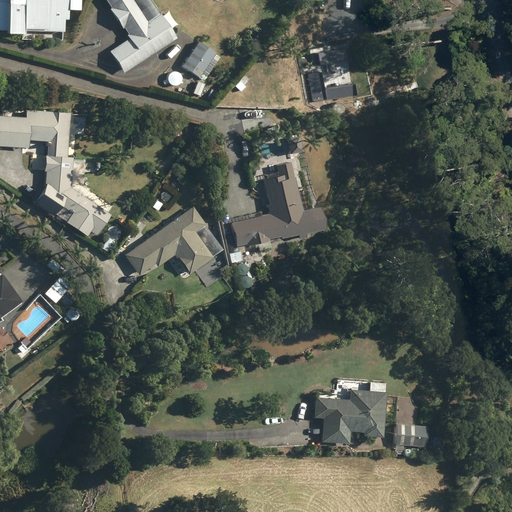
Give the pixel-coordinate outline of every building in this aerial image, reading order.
[(0,0),(0,30),(8,30),(8,33),(23,33),(23,28),(46,29),(45,39),(62,40),(62,31),(65,31),(65,19),(69,19),(69,0),(0,0)] [(127,35),(130,38),(110,51),(124,72),(176,38),(161,14),(160,14),(150,0),(106,0),(112,8),(111,9),(123,28),(124,27),(129,34),(127,35)] [(207,75),(203,72),(215,53),(198,42),(182,66),(204,80),(207,75)] [(162,71),(155,65),(141,84),(148,89),(162,71)] [(244,76),(235,85),(241,91),(250,81),(244,76)] [(396,87),(398,94),(420,88),(418,81),(396,87)] [(198,82),(194,93),(200,95),(204,84),(198,82)] [(233,87),(225,96),(231,101),(238,93),(233,87)] [(53,215),(59,205),(72,213),(66,223),(86,237),(90,231),(97,236),(111,215),(107,212),(112,205),(83,186),(84,160),(73,159),(73,157),(67,157),(70,112),(26,109),(25,117),(0,114),(0,139),(23,141),(24,135),(48,137),(47,155),(45,155),(44,171),(46,171),(46,185),(34,203),(53,215)] [(287,139),(290,154),(302,151),(299,136),(296,136),(296,133),(292,134),(293,137),(287,139)] [(268,206),(270,214),(259,217),(258,213),(251,214),(252,219),(232,223),(237,246),(247,244),(247,245),(258,243),(260,251),(270,248),(269,241),(270,240),(270,239),(281,236),(282,238),(299,234),(299,238),(306,237),(305,233),(324,229),(319,207),(301,211),(295,178),(286,180),(285,175),(264,180),(269,205),(268,206)] [(174,197),(165,190),(158,198),(167,205),(174,197)] [(156,200),(152,206),(158,210),(162,204),(156,200)] [(193,207),(125,255),(139,275),(155,263),(157,267),(175,254),(189,274),(213,257),(213,256),(223,249),(193,207)] [(233,247),(229,231),(224,233),(228,249),(233,247)] [(112,241),(106,238),(100,248),(105,252),(112,241)] [(241,250),(243,257),(250,255),(248,248),(241,250)] [(0,317),(21,301),(0,272),(0,317)] [(58,276),(43,293),(53,302),(68,286),(58,276)] [(324,418),(322,442),(349,443),(350,431),(364,432),(364,436),(383,437),(386,392),(350,390),(350,400),(344,400),(344,395),(337,394),(337,399),(316,398),(315,417),(324,418)] [(424,427),(395,424),(394,445),(422,447),(424,427)]
